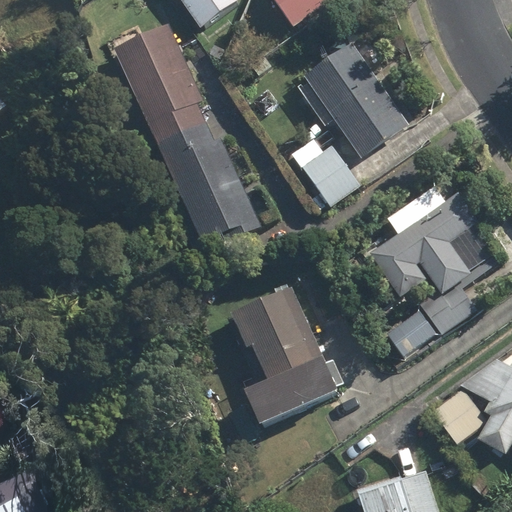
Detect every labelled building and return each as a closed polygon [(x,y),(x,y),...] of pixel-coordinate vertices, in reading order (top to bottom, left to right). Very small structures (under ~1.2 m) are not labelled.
[(185,0),(208,31),(248,3),(245,0),(185,0)] [(280,0),(301,30),(345,0),(280,0)] [(175,29),(123,52),(167,149),(213,129),(203,108),(209,105),(175,29)] [(312,82),(369,162),(416,129),(359,49),(312,82)] [(269,63),(273,70),(287,60),(283,53),(269,63)] [(255,75),(260,83),(274,73),(268,66),(255,75)] [(230,75),(236,83),(242,78),(237,70),(230,75)] [(0,122),(12,111),(0,97),(0,122)] [(221,147),(213,129),(167,149),(213,250),(237,239),(240,244),(268,232),(228,144),(221,147)] [(308,170),(328,156),(320,143),(299,157),(308,170)] [(328,156),(308,170),(336,211),(365,191),(337,150),(328,156)] [(325,213),(333,208),(325,196),(317,202),(325,213)] [(427,267),(451,300),(481,279),(458,247),(486,227),(466,197),(378,257),(408,301),(434,284),(424,269),(427,267)] [(448,337),(482,314),(466,291),(449,302),(444,295),(427,307),(448,337)] [(260,402),(275,433),(349,397),(299,293),(242,320),(257,354),(261,352),(280,392),(260,402)] [(392,337),(410,363),(443,339),(424,314),(392,337)] [(511,382),(494,418),(502,423),(489,448),(511,459),(511,382)] [(439,417),(464,450),(494,426),(468,393),(439,417)] [(26,473),(0,486),(0,511),(44,511),(45,510),(26,473)] [(369,501),(372,511),(447,511),(437,479),(369,501)]
